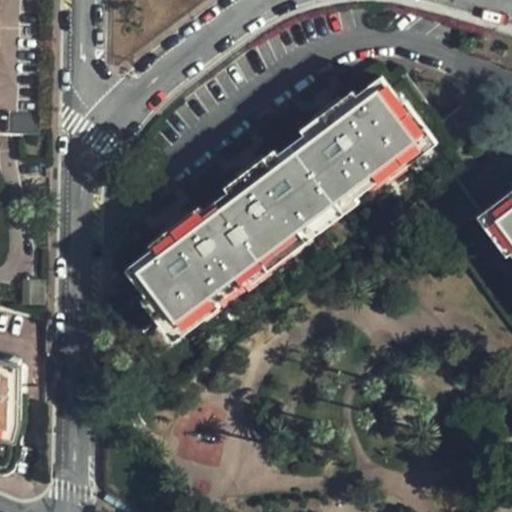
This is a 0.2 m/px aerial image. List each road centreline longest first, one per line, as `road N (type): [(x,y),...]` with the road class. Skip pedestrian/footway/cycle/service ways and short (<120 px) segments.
road 1 (residential): [(70,511),(84,178),(110,111)]
road 2 (residential): [(110,111),(266,0)]
